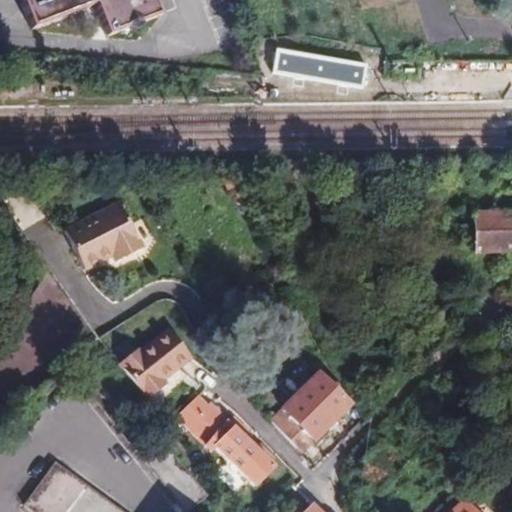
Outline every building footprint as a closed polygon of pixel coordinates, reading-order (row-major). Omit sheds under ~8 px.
[(23,0),(33,26),(96,2),(108,33),(160,13),(155,0),(23,0)] [(491,158),(470,161),(472,173),(493,171),(491,158)] [(50,225),(32,186),(0,189),(29,234),(50,225)] [(115,257),(119,264),(140,252),(117,208),(63,235),(83,273),(109,259),(115,257)] [(511,241),(507,211),(464,217),(470,260),(511,252),(511,241)] [(450,285),(468,302),(482,295),(464,278),(457,254),(441,258),(450,285)] [(113,267),(119,264),(115,257),(109,259),(113,267)] [(275,276),(271,269),(265,272),(269,279),(275,276)] [(134,352),(117,365),(147,402),(164,389),(160,385),(189,361),(167,335),(139,357),(134,352)] [(71,373),(183,511),(186,511),(207,496),(93,356),(71,373)] [(289,418),(277,430),(300,453),(345,406),(315,375),(281,409),(289,418)] [(176,421),(201,446),(224,422),(205,404),(203,406),(196,400),(176,421)] [(245,431),(230,417),(224,422),(201,446),(209,453),(213,450),(250,486),(270,467),(240,437),(245,431)] [(425,447),(429,442),(419,433),(415,438),(425,447)] [(355,469),(378,491),(425,447),(415,438),(411,434),(391,452),(381,443),(355,469)] [(122,511),(54,463),(23,506),(31,511),(122,511)] [(412,490),(402,478),(383,496),(394,507),(412,490)] [(469,511),(460,502),(448,511),(469,511)]
